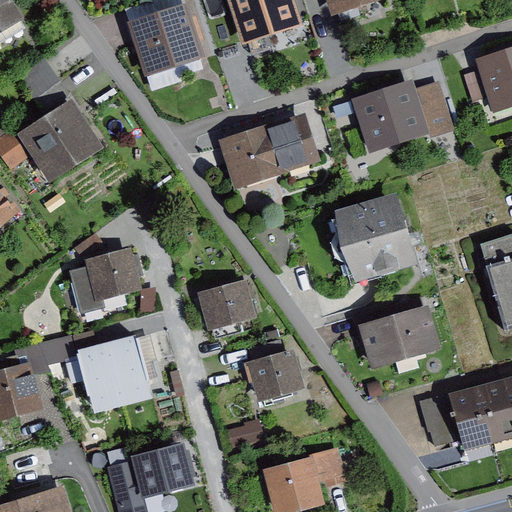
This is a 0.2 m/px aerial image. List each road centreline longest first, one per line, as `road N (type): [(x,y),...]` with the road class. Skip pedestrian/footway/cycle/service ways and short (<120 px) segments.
road 1 (residential): [(168,141),(442,511)]
road 2 (residential): [(511,26),(168,141)]
road 3 (residential): [(67,0),(168,141)]
